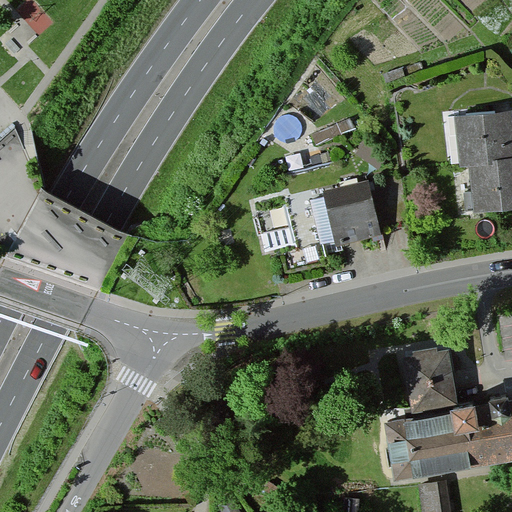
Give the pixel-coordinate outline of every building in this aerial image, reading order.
[(511,156),(508,157),(506,115),(444,119),(447,169),(461,168),(464,212),(511,209),(511,156)] [(326,248),(375,235),(362,185),(313,198),(326,248)] [(317,263),(318,247),(288,246),(288,262),(317,263)] [(511,395),(455,405),(446,352),(397,359),(405,415),(375,420),(384,478),(511,458),(511,395)] [(418,489),(421,511),(450,511),(445,484),(418,489)]
